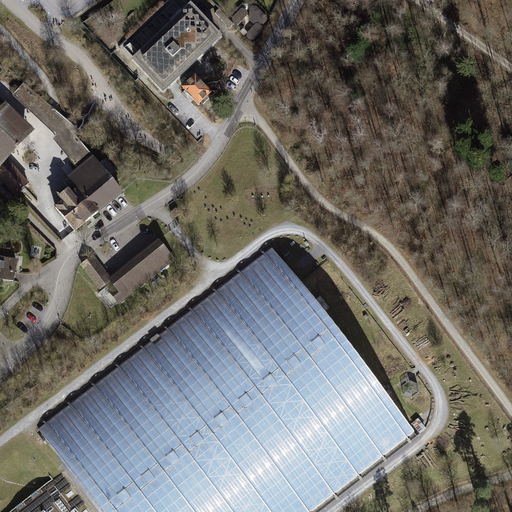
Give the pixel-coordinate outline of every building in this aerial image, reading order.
[(162,94),(220,39),(190,7),(132,61),(162,94)] [(249,10),(250,21),(254,25),(255,25),(259,24),(264,24),(267,21),(267,18),(256,7),(252,7),(249,10)] [(232,18),(232,21),(235,25),(238,25),(248,15),(248,13),(244,9),(241,9),(232,18)] [(259,24),(255,25),(247,34),(246,37),(250,40),(254,41),(262,31),(262,28),(259,24)] [(193,77),(181,88),(196,105),(200,102),(202,104),(208,98),(206,96),(209,93),(193,77)] [(23,83),(16,92),(27,102),(36,110),(42,104),(44,102),(23,83)] [(80,131),(44,102),(42,104),(36,110),(27,102),(16,92),(12,96),(55,136),(53,140),(76,169),(82,165),(62,141),(69,129),(75,136),(78,133),(80,131)] [(9,106),(0,113),(0,114),(26,139),(34,130),(9,106)] [(0,164),(5,160),(26,139),(0,114),(0,164)] [(62,141),(82,165),(93,156),(75,136),(69,129),(62,141)] [(67,177),(77,189),(81,189),(101,213),(124,195),(121,192),(93,156),(82,165),(76,169),(67,177)] [(27,184),(5,160),(0,164),(0,176),(17,194),(27,184)] [(75,234),(101,213),(81,189),(77,189),(72,193),(69,190),(65,193),(63,189),(57,194),(63,202),(55,208),(73,231),(75,234)] [(156,242),(108,280),(113,286),(107,291),(117,302),(171,260),(156,242)] [(37,428),(68,468),(102,511),(312,511),(415,432),(277,255),(271,247),(37,428)] [(89,256),(79,264),(98,288),(108,280),(89,256)] [(17,260),(0,257),(0,278),(13,281),(17,260)] [(102,511),(68,468),(9,511),(102,511)]
